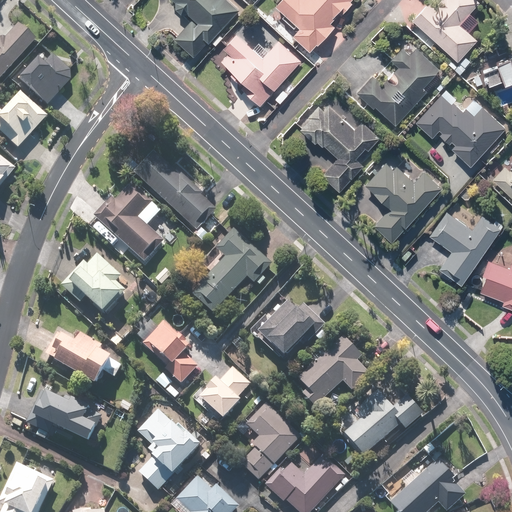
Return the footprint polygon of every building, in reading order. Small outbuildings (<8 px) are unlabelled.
[(208,51),(200,44),(203,41),(207,44),(238,11),(226,0),(164,0),(176,12),(184,3),(196,14),(171,40),(196,63),(208,51)] [(354,0),(279,0),(272,8),(297,31),(291,38),(307,53),(314,45),(316,47),(333,27),(329,24),(334,18),(333,17),(339,9),(344,13),(354,0)] [(440,0),(429,0),(410,20),(455,64),(476,42),(459,26),(478,6),(472,0),(441,0),(440,0)] [(0,82),(38,40),(19,23),(6,38),(1,37),(0,36),(0,82)] [(235,35),(222,49),(228,54),(218,64),(231,75),(227,80),(258,108),(300,62),(277,42),(261,59),(235,35)] [(371,78),(356,94),(393,128),(426,93),(421,88),(437,71),(414,49),(408,55),(401,48),(389,61),(397,68),(380,86),(371,78)] [(42,57),(21,77),(48,104),(72,80),(72,79),(73,78),(73,77),(73,76),(73,75),(73,74),(73,73),(72,73),(72,72),(72,71),(72,70),(72,69),(71,69),(71,68),(55,53),(47,62),(42,57)] [(511,82),(505,61),(492,66),(499,87),(511,82)] [(0,108),(0,130),(19,148),(48,116),(21,91),(3,111),(0,108)] [(449,149),(468,167),(504,130),(480,107),(472,116),(464,108),(461,112),(451,103),(450,105),(440,96),(414,123),(430,139),(437,131),(440,134),(438,136),(447,145),(449,142),(453,146),(449,149)] [(352,130),(322,102),(297,129),(333,163),(319,177),(336,192),(362,165),(354,158),(363,149),(366,152),(378,139),(360,122),(352,130)] [(216,237),(204,227),(222,207),(157,150),(138,172),(200,228),(195,234),(208,246),(216,237)] [(0,187),(16,167),(0,154),(0,187)] [(511,158),(490,179),(511,202),(511,158)] [(389,244),(439,189),(422,173),(413,183),(394,166),(392,169),(384,161),(350,199),(377,224),(373,229),(389,244)] [(156,200),(134,182),(118,201),(114,197),(98,216),(149,261),(167,240),(147,223),(161,208),(154,202),(156,200)] [(472,230),(445,212),(428,236),(450,251),(438,269),(460,285),(499,229),(481,216),(472,230)] [(269,278),(264,274),(275,263),(236,228),(219,248),(228,257),(196,292),(219,312),(251,277),(257,282),(261,286),(269,278)] [(85,302),(89,297),(108,313),(110,311),(129,289),(120,280),(124,275),(98,251),(89,262),(87,260),(66,285),(85,302)] [(511,257),(508,268),(489,261),(478,293),(502,302),(500,306),(511,310),(511,257)] [(324,321),(306,303),(299,309),(291,301),(273,319),(269,315),(254,329),(281,356),(287,350),(291,354),(324,321)] [(194,346),(167,321),(164,318),(159,324),(155,320),(141,335),(148,341),(173,365),(170,368),(185,382),(201,365),(188,353),(194,346)] [(125,363),(116,358),(118,354),(105,347),(107,344),(86,332),(81,340),(61,328),(49,350),(103,381),(109,371),(117,376),(125,363)] [(303,390),(318,406),(346,380),(355,390),(374,373),(361,360),(366,355),(348,334),(300,377),(308,386),(303,390)] [(257,386),(235,366),(225,378),(222,375),(205,395),(231,417),(257,386)] [(74,399),(46,386),(29,421),(53,432),(56,425),(94,443),(103,422),(91,417),(98,404),(76,394),(74,399)] [(420,416),(404,397),(391,408),(377,392),(359,406),(366,414),(342,435),(362,458),(399,426),(403,431),(420,416)] [(306,439),(269,402),(249,422),(262,435),(256,442),(259,446),(244,462),(262,480),(294,448),(296,450),(306,439)] [(175,421),(161,408),(140,429),(155,444),(148,451),(154,457),(142,469),(162,489),(179,470),(181,472),(208,444),(193,429),(191,431),(178,418),(175,421)] [(284,466),(267,483),(287,500),(289,498),(303,511),(313,511),(348,475),(325,454),(307,473),(295,462),(288,470),(284,466)] [(40,511),(56,478),(20,461),(3,499),(10,502),(5,511),(40,511)] [(434,462),(387,502),(395,511),(426,511),(436,504),(442,511),(445,511),(463,497),(434,462)] [(213,488),(200,475),(179,497),(194,511),(192,511),(234,511),(241,506),(218,483),(213,488)]
